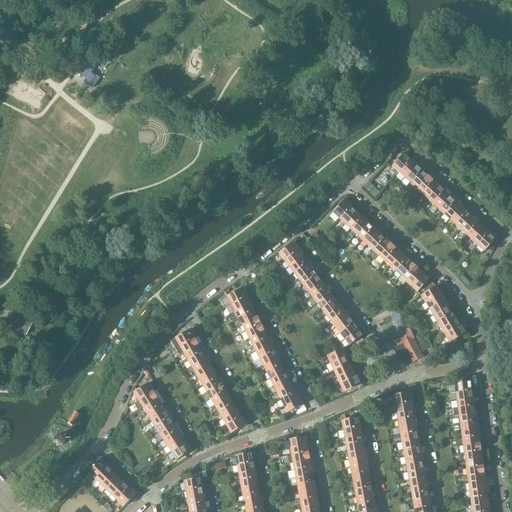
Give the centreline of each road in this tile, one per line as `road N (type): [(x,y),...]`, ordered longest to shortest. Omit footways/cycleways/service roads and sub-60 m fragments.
road 1 (residential): [(471,307),(507,237),(400,142),(346,187)]
road 2 (residential): [(399,377),(293,229)]
road 3 (residential): [(471,307),(346,187)]
road 4 (residential): [(316,414),(238,270)]
road 5 (residential): [(480,365),(501,511)]
road 6 (residential): [(257,434),(187,309)]
road 7 (residential): [(415,373),(441,511)]
